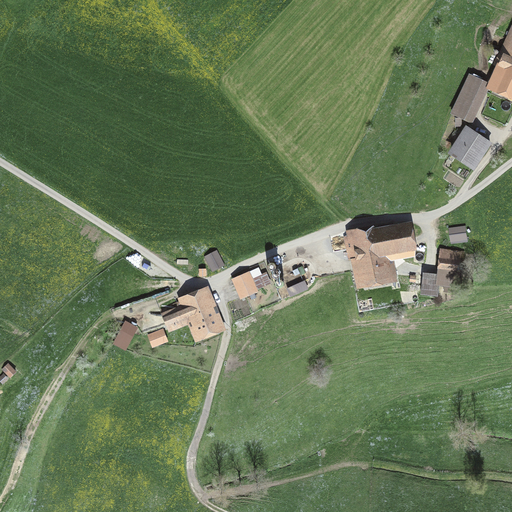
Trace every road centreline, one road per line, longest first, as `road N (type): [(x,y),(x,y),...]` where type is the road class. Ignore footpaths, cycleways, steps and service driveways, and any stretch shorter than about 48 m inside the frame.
road 1 (track): [(0,506),(91,338),(109,321),(194,286)]
road 2 (track): [(215,511),(196,491),(191,461),(229,343),(213,279)]
